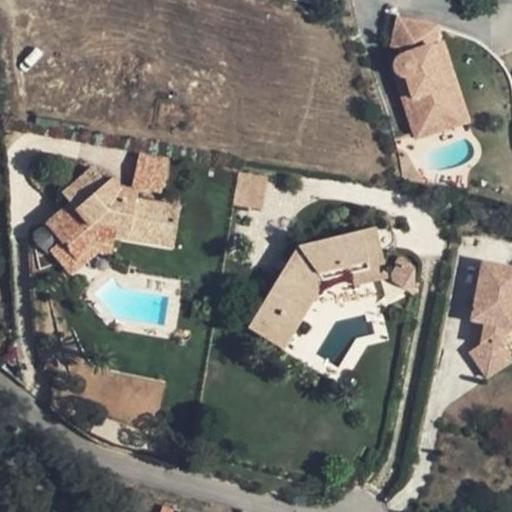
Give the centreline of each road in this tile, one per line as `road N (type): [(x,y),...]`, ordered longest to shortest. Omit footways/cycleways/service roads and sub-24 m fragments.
road 1 (unknown): [(47,426),(21,280),(29,171),(40,150),(62,140),(136,154)]
road 2 (residential): [(314,511),(82,459),(0,382)]
